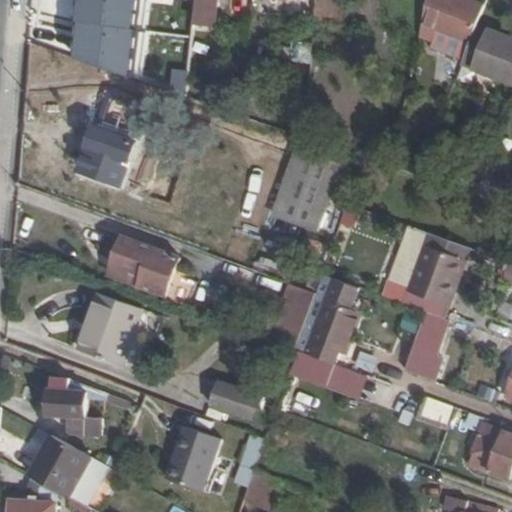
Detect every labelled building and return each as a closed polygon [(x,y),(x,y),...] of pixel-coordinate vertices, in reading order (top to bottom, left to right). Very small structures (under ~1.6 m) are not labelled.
[(219,0),(196,0),(195,11),(194,25),(216,28),(219,0)] [(479,26),(485,6),(469,0),(430,0),(425,26),(421,45),(458,60),(465,62),(479,26)] [(164,72),(189,74),(193,31),(194,25),(195,11),(190,10),(190,3),(171,1),(164,72)] [(511,38),(479,26),(465,62),(511,80),(511,38)] [(128,76),(153,85),(160,63),(136,54),(128,76)] [(150,98),(113,84),(82,170),(124,186),(143,131),(139,129),(150,98)] [(306,137),(304,136),(278,213),(319,228),(334,182),(354,189),(364,157),(306,137)] [(436,167),(432,179),(479,195),(483,183),(436,167)] [(483,183),(479,195),(511,206),(511,192),(483,183)] [(429,245),(409,303),(429,311),(447,317),(453,299),(450,298),(463,257),(429,245)] [(142,246),(138,260),(150,265),(142,286),(201,306),(213,270),(142,246)] [(450,298),(453,299),(467,258),(463,257),(450,298)] [(150,265),(138,260),(131,282),(142,286),(150,265)] [(314,277),(308,293),(318,297),(319,295),(324,281),(314,277)] [(301,350),(318,297),(308,293),(292,287),(284,306),(288,308),(275,343),(300,352),(301,350)] [(318,297),(301,350),(340,364),(344,351),(359,309),(319,295),(318,297)] [(146,312),(105,297),(84,352),(128,368),(146,312)] [(359,309),(344,351),(350,352),(364,311),(359,309)] [(429,311),(413,359),(418,361),(423,351),(438,356),(452,319),(447,317),(429,311)] [(413,314),(408,329),(420,333),(425,318),(413,314)] [(409,369),(430,377),(438,356),(423,351),(418,361),(413,359),(409,369)] [(90,394),(90,387),(69,380),(57,380),(55,416),(73,417),(73,435),(100,436),(100,417),(92,417),(92,394),(90,394)] [(270,398),(222,382),(214,405),(262,422),(270,398)] [(423,418),(449,426),(456,406),(430,398),(423,418)] [(511,432),(491,425),(475,467),(511,480),(511,432)] [(225,440),(187,427),(169,480),(207,493),(225,440)] [(270,441),(256,435),(230,509),(236,511),(245,511),(248,503),(258,475),(270,441)] [(57,436),(54,441),(90,460),(91,457),(92,455),(57,436)] [(54,441),(38,473),(72,492),(90,460),(54,441)] [(107,465),(91,457),(90,460),(72,492),(70,497),(85,505),(107,465)] [(72,492),(38,473),(36,479),(61,492),(70,497),(72,492)] [(248,503),(267,511),(280,511),(291,489),(258,475),(248,503)] [(36,479),(33,477),(22,499),(60,502),(61,492),(36,479)] [(22,499),(15,499),(14,511),(59,511),(60,502),(22,499)] [(498,511),(499,510),(454,501),(451,511),(498,511)]
